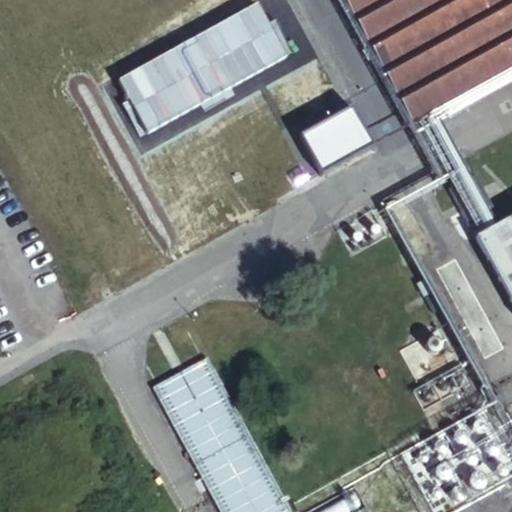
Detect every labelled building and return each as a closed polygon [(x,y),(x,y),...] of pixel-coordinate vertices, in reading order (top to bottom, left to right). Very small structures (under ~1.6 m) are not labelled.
[(511,0),(345,0),(409,118),(418,114),(425,127),(465,105),(458,92),(496,72),(503,86),(511,80),(511,0)] [(285,58),(254,4),(117,82),(148,136),(285,58)] [(298,137),(321,178),(373,148),(351,108),(298,137)] [(476,170),(452,183),(472,220),(496,206),(476,170)] [(511,212),(476,232),(511,297),(511,212)] [(148,383),(218,511),(277,511),(286,507),(202,354),(148,383)]
